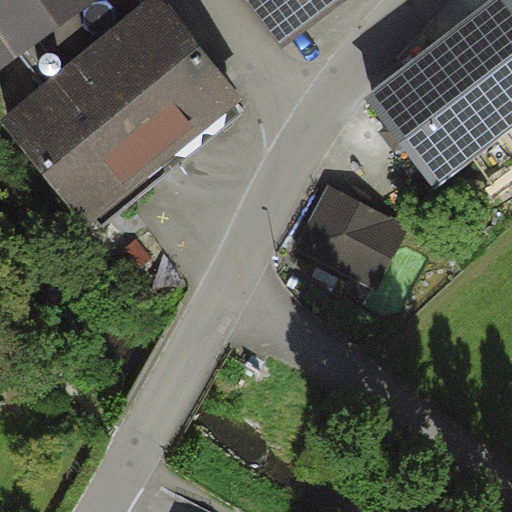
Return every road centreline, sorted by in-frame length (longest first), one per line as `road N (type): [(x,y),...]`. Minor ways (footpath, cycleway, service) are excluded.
road 1 (residential): [(223,293),(511,488)]
road 2 (residential): [(223,293),(103,511)]
road 3 (unclassified): [(313,131),(223,293)]
road 4 (unclassified): [(313,131),(428,0)]
road 5 (residential): [(211,0),(313,131)]
